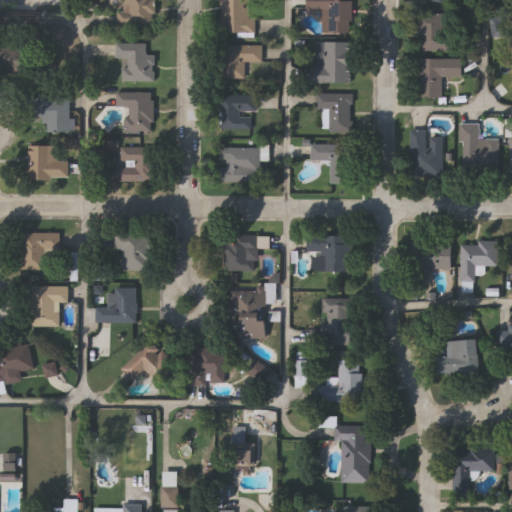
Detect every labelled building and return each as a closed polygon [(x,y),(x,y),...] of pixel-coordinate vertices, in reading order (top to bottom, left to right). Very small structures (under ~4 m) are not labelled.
[(120,10),(125,10),(125,0),(156,0),(156,26),(120,26),(120,10)] [(223,33),(223,0),(257,0),(257,33),(223,33)] [(326,13),(326,36),(355,36),(354,0),(309,0),(309,13),(326,13)] [(431,0),(431,3),(457,8),(458,0),(431,0)] [(461,51),(418,51),(418,13),(443,13),(443,35),(461,35),(461,51)] [(32,65),(2,75),(0,69),(0,48),(23,41),(32,65)] [(148,43),(148,55),(156,55),(156,81),(126,81),(126,59),(118,59),(118,43),(148,43)] [(354,46),(318,45),(318,71),(313,71),(312,85),(353,86),(354,46)] [(221,79),(221,46),(264,46),(264,63),(247,63),(247,79),(221,79)] [(443,98),(420,98),(420,58),(463,58),(463,77),(443,77),(443,98)] [(129,108),(118,108),(118,92),(156,92),(156,131),(129,131),(129,108)] [(258,95),(258,114),(253,113),(253,131),(222,131),(222,95),(258,95)] [(318,112),(327,112),(327,133),(355,134),(355,96),(318,96),(318,112)] [(66,97),(66,131),(43,131),(43,97),(66,97)] [(499,138),(499,171),(461,171),(462,123),(480,123),(480,138),(499,138)] [(443,177),(412,177),(411,130),(427,130),(427,136),(443,136),(443,177)] [(31,180),(30,145),(59,145),(59,162),(69,162),(69,180),(31,180)] [(158,181),(121,181),(121,147),(158,147),(158,181)] [(262,147),(262,183),(221,182),(221,147),(262,147)] [(313,147),(313,163),(333,164),(333,186),(353,186),(353,147),(313,147)] [(23,271),(23,232),(60,232),(60,250),(48,250),(48,271),(23,271)] [(154,272),(120,270),(121,236),(155,237),(154,272)] [(260,271),(228,271),(228,236),(260,236),(260,271)] [(353,238),(324,238),(324,275),(353,275),(353,238)] [(477,266),(478,282),(462,283),(461,242),(498,241),(498,266),(477,266)] [(451,268),(429,268),(428,280),(412,280),(412,243),(452,243),(451,268)] [(61,303),(61,327),(34,326),(35,286),(70,287),(70,303),(61,303)] [(271,288),(270,340),(232,339),(233,287),(271,288)] [(98,323),(98,308),(111,308),(111,290),(139,290),(139,323),(98,323)] [(355,301),(325,301),(325,348),(355,348),(355,301)] [(437,378),(436,356),(447,356),(447,341),(479,340),(480,376),(437,378)] [(146,369),(135,381),(123,370),(151,341),(176,364),(160,382),(146,369)] [(0,350),(32,345),(36,370),(6,375),(8,383),(0,384),(0,350)] [(227,349),(227,386),(192,386),(192,349),(227,349)] [(320,388),(320,405),(364,405),(364,363),(341,363),(341,388),(320,388)] [(373,443),(368,443),(368,429),(339,429),(339,420),(322,420),(322,430),(337,430),(337,444),(344,444),(344,485),(374,485),(373,443)] [(236,466),(236,443),(253,443),(253,466),(236,466)] [(495,470),(470,470),(470,492),(453,492),(453,449),(495,449),(495,470)] [(179,487),(179,507),(162,507),(162,487),(179,487)]
